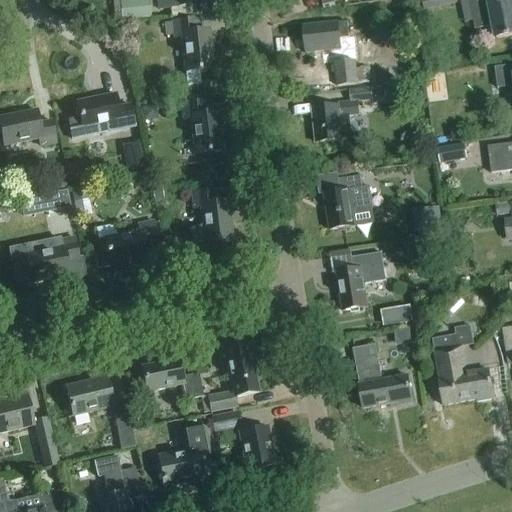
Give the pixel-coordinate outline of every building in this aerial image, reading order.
[(147,0),(141,0),(113,3),(115,23),(150,20),(147,0)] [(156,0),(157,10),(170,8),(170,9),(192,7),(191,0),(156,0)] [(333,0),(326,0),(321,1),(323,10),(335,7),(333,0)] [(426,0),(421,1),(424,12),(457,4),(456,0),(426,0)] [(473,31),(493,28),(495,41),(511,37),(511,12),(510,2),(490,6),(489,0),(460,0),(464,24),(472,22),(473,31)] [(195,21),(172,23),(164,24),(165,37),(173,36),(174,39),(181,38),(186,87),(200,85),(198,73),(212,72),(209,32),(196,33),(195,21)] [(339,52),(338,40),(349,39),(347,24),(302,29),(305,56),(339,52)] [(336,87),(370,83),(368,68),(356,69),(355,61),(334,64),(336,87)] [(511,67),(495,70),(497,90),(511,88),(511,67)] [(350,104),(338,105),(338,108),(311,111),(315,146),(342,143),(342,142),(350,141),(348,118),(360,117),(358,103),(373,102),(372,90),(349,92),(350,104)] [(80,120),(68,122),(72,142),(134,130),(130,110),(119,112),(116,97),(77,105),(80,120)] [(194,156),(222,153),(218,114),(204,115),(203,103),(181,105),(183,122),(190,121),(194,156)] [(156,106),(142,108),(144,122),(153,121),(157,115),(156,106)] [(39,148),(55,145),(51,124),(39,126),(36,113),(0,119),(0,134),(3,148),(38,141),(39,148)] [(511,145),(502,147),(488,148),(492,175),(511,172),(511,145)] [(440,165),(467,161),(464,148),(438,152),(440,165)] [(138,151),(124,154),(127,171),(141,168),(138,151)] [(369,188),(361,190),(360,179),(337,182),(339,194),(323,197),(328,234),(353,230),(351,215),(372,212),(369,188)] [(65,180),(47,184),(49,195),(68,191),(65,180)] [(152,188),(153,201),(163,200),(162,187),(152,188)] [(54,214),(70,210),(66,193),(51,196),(35,199),(38,217),(54,214)] [(199,210),(201,228),(193,229),(190,233),(191,242),(195,246),(203,245),(231,242),(226,204),(213,205),(212,193),(190,195),(192,211),(199,210)] [(496,217),(511,215),(511,218),(511,222),(505,223),(507,242),(511,241),(511,204),(510,205),(510,204),(495,206),(496,217)] [(106,256),(94,258),(97,272),(109,269),(147,261),(145,248),(157,245),(153,224),(137,228),(138,235),(104,242),(106,256)] [(60,241),(9,251),(16,286),(31,283),(31,285),(49,281),(50,288),(70,284),(66,264),(78,261),(74,240),(61,243),(60,241)] [(420,248),(414,262),(423,267),(430,253),(420,248)] [(367,310),(364,287),(385,284),(381,256),(356,260),(357,272),(335,275),(340,314),(367,310)] [(436,317),(444,325),(465,304),(457,296),(436,317)] [(381,311),(384,327),(414,321),(411,305),(381,311)] [(511,330),(502,332),(508,368),(511,367),(511,330)] [(462,377),(457,351),(459,350),(456,336),(432,341),(439,382),(438,382),(439,383),(432,384),(434,395),(441,394),(443,408),(493,399),(489,373),(462,377)] [(258,396),(255,382),(251,361),(252,360),(249,345),(222,350),(230,387),(231,393),(206,399),(200,401),(203,414),(209,413),(210,416),(238,410),(236,400),(258,396)] [(410,403),(411,402),(406,379),(382,384),(374,348),(351,352),(358,388),(357,388),(361,411),(398,405),(398,408),(410,405),(410,403)] [(182,403),(202,400),(198,375),(181,378),(178,359),(163,362),(163,364),(140,368),(145,394),(179,388),(182,403)] [(72,418),(112,408),(112,406),(104,375),(89,379),(90,383),(64,389),(72,418)] [(0,435),(32,428),(24,394),(8,397),(9,402),(0,404),(0,435)] [(126,403),(112,406),(112,408),(120,453),(135,450),(126,403)] [(214,435),(241,429),(238,414),(211,419),(214,435)] [(44,471),(59,468),(48,421),(33,424),(44,471)] [(197,456),(210,453),(205,430),(181,435),(184,453),(156,458),(162,489),(202,482),(197,456)] [(247,473),(273,468),(269,447),(271,447),(267,431),(239,436),(247,473)] [(117,458),(95,464),(98,479),(102,478),(107,499),(97,501),(99,511),(129,511),(127,502),(140,499),(135,477),(133,471),(120,474),(117,458)] [(38,497),(7,504),(6,499),(0,500),(0,511),(64,511),(63,504),(60,492),(38,497)]
